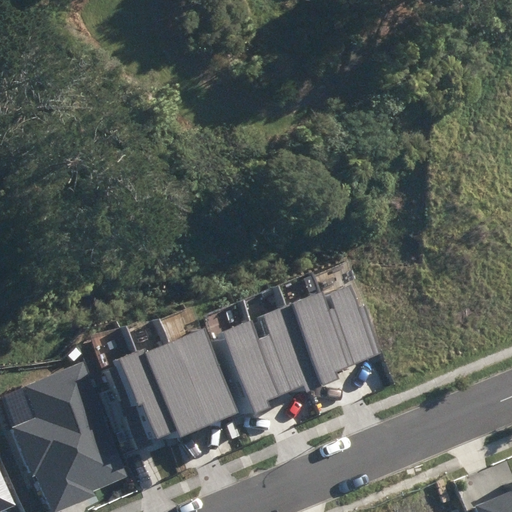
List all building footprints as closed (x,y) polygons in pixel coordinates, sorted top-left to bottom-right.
[(326,310),(347,366),(384,352),(366,304),(357,308),(348,285),(330,292),(336,307),(326,310)] [(320,294),(286,307),(315,381),(317,387),(339,379),(336,370),(347,366),(326,310),(320,294)] [(257,340),(279,395),(315,381),(286,307),(263,316),(270,335),(257,340)] [(220,335),(253,415),(270,408),(267,400),(279,395),(257,340),(249,322),(220,335)] [(204,327),(171,341),(207,426),(240,413),(204,327)] [(171,341),(140,354),(174,433),(177,439),(207,426),(171,341)] [(140,354),(138,352),(101,369),(137,450),(174,433),(140,354)] [(33,470),(49,509),(92,491),(90,485),(126,470),(80,356),(19,381),(32,412),(9,421),(29,471),(33,470)] [(0,505),(16,499),(0,461),(0,505)] [(505,488),(470,502),(474,511),(511,511),(511,474),(501,479),(505,488)]
